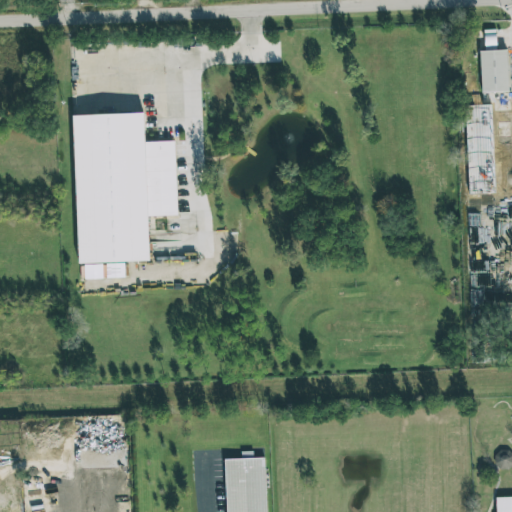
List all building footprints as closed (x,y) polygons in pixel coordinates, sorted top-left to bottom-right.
[(508,92),(506,50),(479,51),(481,93),(508,92)] [(149,261),(148,216),(177,215),(175,141),(144,142),(143,113),(73,115),(77,263),(149,261)] [(511,469),(511,451),(495,451),(495,469),(511,469)] [(229,511),(227,461),(243,460),(242,452),(255,452),(256,459),(266,459),(268,511),(229,511)] [(498,511),(498,499),(511,498),(511,511),(498,511)]
